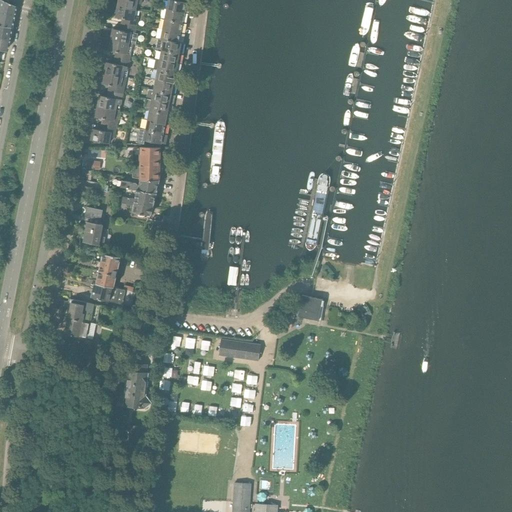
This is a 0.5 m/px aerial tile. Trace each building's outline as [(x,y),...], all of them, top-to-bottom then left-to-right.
[(0,0),(0,12),(13,15),(15,6),(0,0)] [(118,0),(117,7),(136,10),(138,4),(141,5),(142,0),(118,0)] [(167,0),(166,9),(184,13),(186,2),(174,0),(167,0)] [(124,25),(137,28),(139,17),(135,17),(136,10),(117,7),(115,17),(125,19),(124,25)] [(164,19),(182,23),(184,13),(166,9),(164,19)] [(0,25),(11,28),(13,15),(0,12),(0,25)] [(162,29),(180,33),(182,23),(164,19),(162,29)] [(0,38),(8,40),(11,28),(0,25),(0,38)] [(111,40),(130,44),(131,37),(135,38),(137,28),(124,25),(123,31),(113,29),(111,40)] [(160,39),(179,42),(180,33),(162,29),(160,39)] [(0,50),(6,51),(8,40),(0,38),(0,50)] [(161,50),(179,53),(181,43),(179,42),(160,39),(158,39),(156,49),(161,50)] [(117,58),(130,61),(132,51),(128,50),(130,44),(111,40),(109,51),(119,53),(117,58)] [(159,60),(177,63),(179,53),(161,50),(159,60)] [(124,71),(128,71),(130,61),(117,58),(117,64),(106,62),(104,73),(123,77),(124,71)] [(154,69),(176,73),(177,63),(159,60),(156,59),(154,69)] [(155,80),(174,83),(176,73),(154,69),(153,72),(152,72),(151,78),(155,79),(155,80)] [(111,92),(124,94),(126,84),(122,83),(123,77),(104,73),(102,84),(112,86),(111,92)] [(153,89),(172,93),(174,83),(155,80),(153,89)] [(151,100),(170,104),(172,93),(153,89),(151,100)] [(97,106),(116,110),(118,104),(122,105),(124,94),(111,92),(110,98),(100,95),(97,106)] [(149,110),(168,113),(170,104),(151,100),(149,110)] [(104,125),(117,128),(119,117),(115,117),(116,110),(97,106),(95,117),(105,119),(104,125)] [(147,120),(166,124),(168,113),(149,110),(147,120)] [(145,130),(164,133),(166,124),(147,120),(145,130)] [(117,128),(104,125),(103,131),(93,129),(91,140),(110,144),(111,138),(115,138),(117,128)] [(164,133),(145,130),(143,140),(162,144),(164,133)] [(140,180),(159,180),(160,181),(161,148),(140,148),(136,148),(136,170),(140,170),(140,180)] [(101,169),(101,160),(88,160),(87,169),(101,169)] [(334,176),(307,171),(301,207),(293,249),(317,253),(334,176)] [(159,180),(140,180),(139,181),(140,181),(139,185),(137,185),(136,184),(121,181),(121,182),(117,181),(116,186),(120,187),(126,188),(156,193),(159,180)] [(123,198),(152,206),(156,193),(126,188),(125,196),(123,196),(123,198)] [(152,206),(123,198),(120,210),(132,212),(132,216),(149,220),(152,206)] [(208,212),(201,263),(208,264),(216,213),(212,210),(208,212)] [(88,217),(87,222),(83,242),(100,245),(100,244),(103,244),(104,237),(101,236),(103,225),(94,224),(95,219),(88,217)] [(252,231),(247,234),(241,263),(249,264),(255,235),(252,231)] [(233,253),(229,283),(234,284),(238,253),(236,251),(233,253)] [(96,283),(113,287),(114,285),(116,285),(117,282),(116,282),(119,267),(120,268),(121,264),(120,264),(121,257),(120,257),(103,254),(96,283)] [(92,304),(102,306),(119,309),(120,305),(109,303),(109,301),(117,303),(119,288),(113,287),(96,283),(95,283),(92,296),(93,297),(92,304)] [(298,317),(318,321),(322,300),(302,295),(298,317)] [(68,319),(97,324),(98,318),(103,319),(105,313),(99,311),(99,309),(102,309),(102,306),(92,304),(72,300),(68,319)] [(97,324),(68,319),(65,334),(93,340),(97,324)] [(187,347),(196,347),(196,337),(187,336),(187,347)] [(201,348),(212,349),(213,340),(202,339),(201,348)] [(219,355),(258,361),(261,346),(221,340),(219,355)] [(151,355),(156,355),(157,346),(148,345),(148,343),(142,342),(141,350),(148,351),(148,350),(151,350),(151,355)] [(165,352),(164,361),(173,362),(174,353),(165,352)] [(191,360),(189,372),(200,373),(202,361),(191,360)] [(215,375),(215,365),(205,365),(205,374),(215,375)] [(163,367),(163,375),(173,376),(173,367),(163,367)] [(127,388),(147,390),(149,375),(128,373),(127,388)] [(188,382),(199,384),(200,376),(189,375),(188,382)] [(212,391),(213,381),(203,380),(203,390),(212,391)] [(147,390),(127,388),(125,405),(147,408),(152,403),(146,396),(147,390)] [(255,398),(257,389),(246,388),(245,396),(255,398)] [(241,406),(242,397),(232,396),(231,405),(241,406)] [(139,436),(144,437),(144,428),(140,427),(140,426),(138,426),(139,423),(132,422),(132,425),(130,425),(128,443),(138,444),(139,436)] [(233,511),(248,511),(251,484),(235,483),(233,511)]
